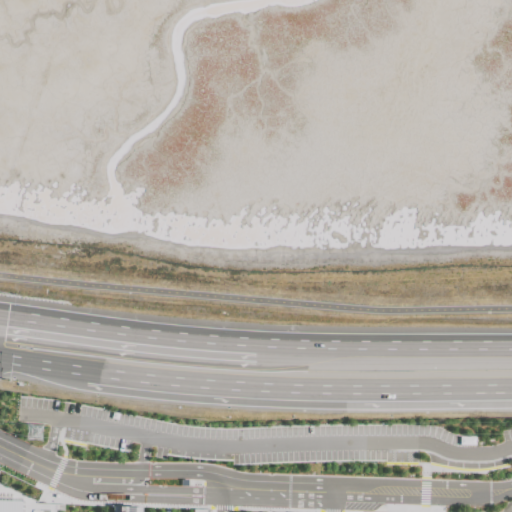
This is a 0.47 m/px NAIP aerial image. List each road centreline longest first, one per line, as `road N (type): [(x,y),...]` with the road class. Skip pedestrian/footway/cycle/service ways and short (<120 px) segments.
road 1 (trunk): [(83,373),(307,392),(511,391)]
road 2 (trunk): [(255,351),(0,321)]
road 3 (trunk): [(511,353),(255,351)]
